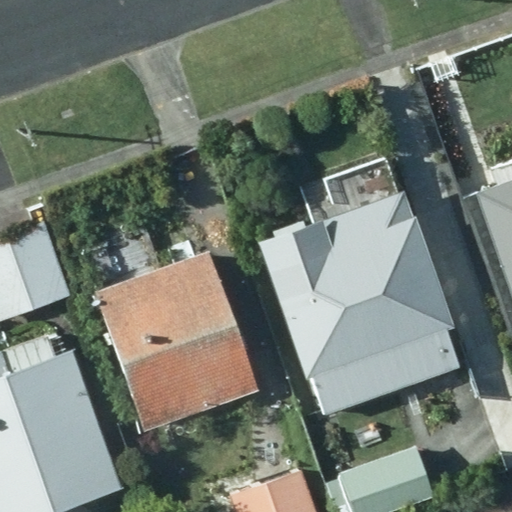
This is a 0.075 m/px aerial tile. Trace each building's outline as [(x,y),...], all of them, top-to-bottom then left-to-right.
[(511,181),(481,193),(511,285),(511,181)] [(456,327),(407,192),(309,227),(306,217),(272,229),(275,237),(260,242),(321,415),(462,366),(450,330),(456,327)] [(45,220),(0,235),(0,322),(72,297),(45,220)] [(212,251),(96,292),(145,434),(262,393),(212,251)] [(47,335),(0,352),(0,511),(64,511),(125,491),(75,350),(55,357),(47,335)] [(339,437),(315,446),(327,480),(351,471),(339,437)] [(405,457),(318,486),(327,511),(403,511),(421,506),(405,457)] [(318,511),(305,472),(230,496),(235,511),(318,511)]
